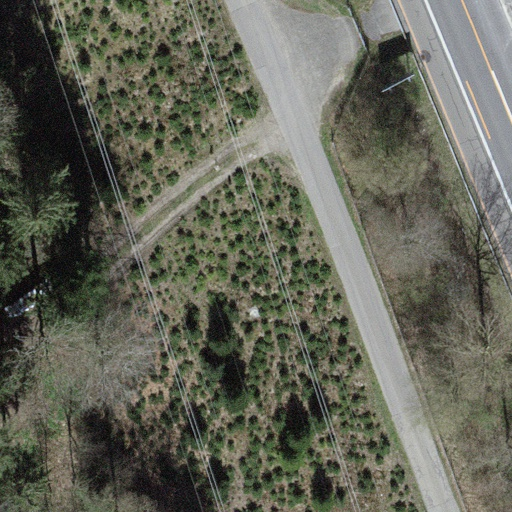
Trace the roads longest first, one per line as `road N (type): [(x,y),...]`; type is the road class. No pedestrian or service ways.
road 1 (track): [(251,0),(442,511)]
road 2 (track): [(298,129),(49,316),(0,343)]
road 3 (motorway): [(463,0),(511,118)]
